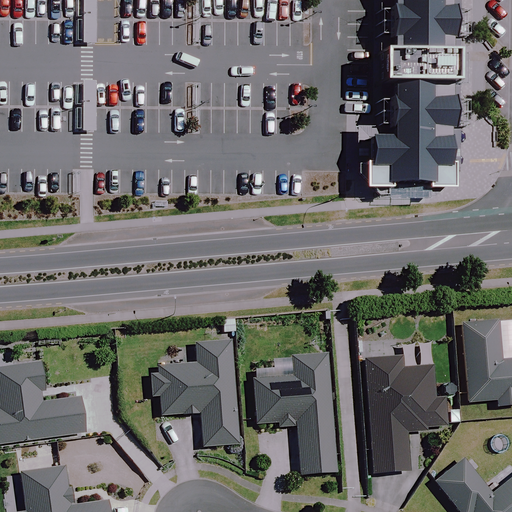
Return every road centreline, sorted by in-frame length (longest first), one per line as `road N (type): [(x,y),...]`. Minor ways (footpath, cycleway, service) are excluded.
road 1 (secondary): [(511,238),(436,257),(0,293)]
road 2 (secondary): [(0,263),(434,230),(511,235)]
